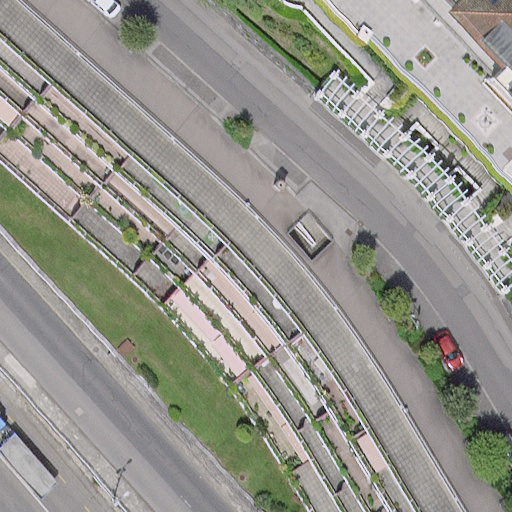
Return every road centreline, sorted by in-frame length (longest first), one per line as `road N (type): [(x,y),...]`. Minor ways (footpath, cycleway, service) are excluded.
road 1 (residential): [(159,0),(391,207),(462,292),(511,376)]
road 2 (tertiary): [(0,272),(210,511)]
